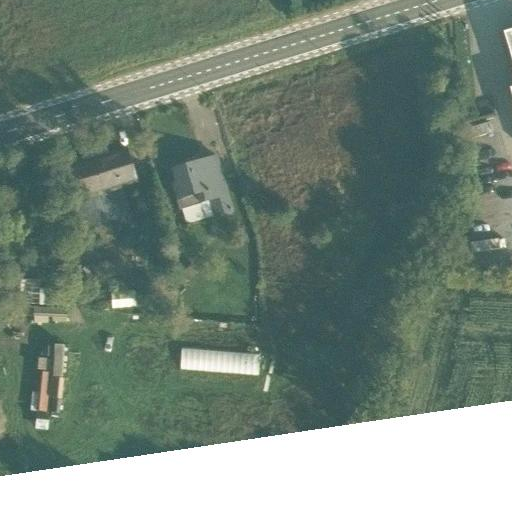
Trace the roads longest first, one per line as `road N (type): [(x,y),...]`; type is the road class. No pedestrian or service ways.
road 1 (primary): [(442,0),(0,134)]
road 2 (unknown): [(475,0),(511,151)]
